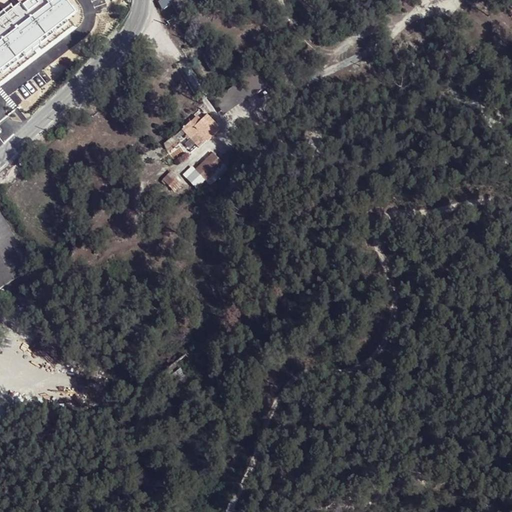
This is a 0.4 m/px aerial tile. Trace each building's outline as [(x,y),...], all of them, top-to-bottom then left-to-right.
[(433,71),(455,57),(447,44),(425,58),(433,71)] [(157,69),(162,64),(154,57),(149,63),(157,69)] [(266,81),(260,71),(216,102),(223,112),(266,81)] [(405,80),(411,76),(408,72),(402,75),(405,80)] [(191,122),(182,129),(198,147),(205,140),(206,141),(219,129),(207,116),(195,126),(191,122)] [(205,177),(222,161),(214,153),(187,177),(196,189),(201,185),(199,183),(205,177)] [(228,168),(222,161),(205,177),(210,184),(228,168)] [(163,179),(174,190),(181,183),(171,172),(163,179)] [(0,289),(32,271),(0,214),(0,289)] [(475,409),(491,391),(485,386),(479,393),(478,392),(469,403),(475,409)] [(428,414),(437,417),(440,410),(430,407),(428,414)]
